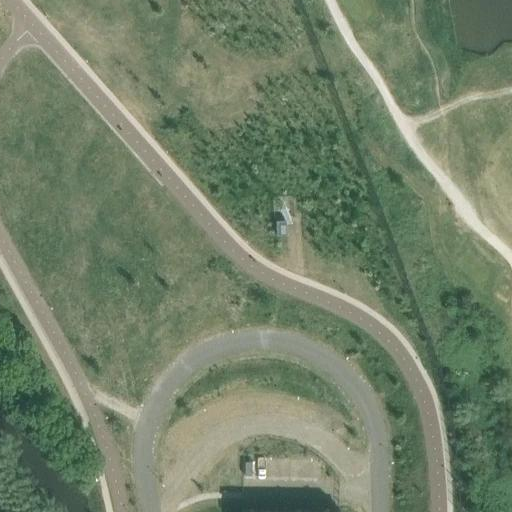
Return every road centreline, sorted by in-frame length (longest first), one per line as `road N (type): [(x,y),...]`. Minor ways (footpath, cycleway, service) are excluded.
road 1 (primary): [(314,511),(305,99),(291,0)]
road 2 (primary): [(243,0),(255,72),(262,511)]
